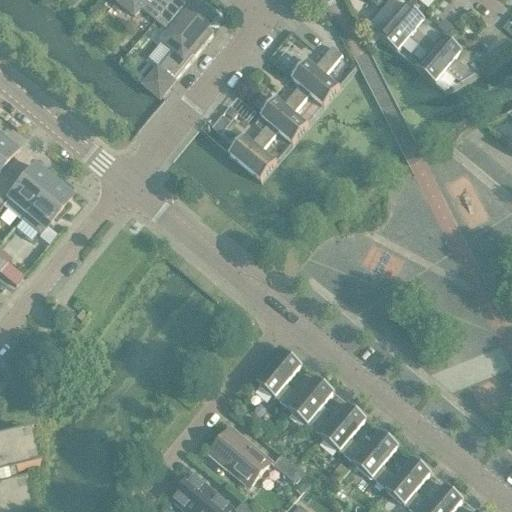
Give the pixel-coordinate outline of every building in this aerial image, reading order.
[(141,12),(155,23),(174,0),(117,0),(116,3),(135,19),(141,12)] [(182,0),(174,0),(155,23),(170,35),(164,43),(175,52),(144,88),(160,101),(213,37),(206,31),(216,20),(212,17),(214,14),(201,4),(199,6),(196,3),(188,13),(184,10),(188,5),(182,0)] [(365,0),(377,9),(384,0),(365,0)] [(443,40),(424,25),(425,24),(406,8),(405,9),(406,9),(380,40),(379,39),(379,40),(398,56),(399,55),(398,55),(409,41),(429,58),(438,48),(444,41),(443,40)] [(444,41),(438,48),(429,58),(418,71),(417,71),(416,72),(435,88),(436,87),(435,86),(447,73),(462,85),(461,86),(461,87),(476,79),(475,77),(474,78),(455,62),(461,55),(462,56),(463,55),(443,39),(443,40),(444,41)] [(293,83),(300,88),(310,97),(324,108),(323,109),(324,110),(340,91),(339,90),(338,91),(325,80),(342,59),(332,50),(315,71),(308,65),(308,64),(307,63),(291,83),(292,83),(293,83)] [(262,120),(269,126),(279,135),(292,146),(292,147),(293,148),(309,128),(308,127),(307,128),(293,117),(310,97),(300,88),(283,109),(276,103),(277,102),(276,101),(260,120),(261,121),(262,120)] [(262,155),(279,135),(269,126),(252,146),(245,140),(245,139),(244,139),(228,158),(229,159),(230,158),(261,184),(260,184),(261,185),(277,166),(276,165),(275,166),(262,155)] [(0,141),(0,190),(9,180),(1,172),(16,154),(15,153),(15,154),(0,141)] [(9,180),(0,190),(0,211),(3,207),(21,222),(52,185),(34,170),(34,169),(33,169),(18,187),(9,180)] [(70,200),(52,185),(21,222),(40,238),(54,221),(57,223),(65,214),(62,212),(71,200),(70,199),(70,200)] [(276,402),(289,412),(290,413),(301,400),(286,388),(301,370),(302,371),(303,370),(283,354),(283,355),(258,386),(257,385),(256,386),(276,402)] [(316,382),(301,400),(290,413),(289,412),(289,413),(308,429),(309,428),(322,439),(322,440),(333,427),(319,415),(333,397),(334,398),(335,397),(316,381),(315,382),(316,382)] [(348,409),(333,427),(322,440),(322,439),(321,440),(340,456),(341,455),(354,466),(355,467),(365,454),(351,442),(365,424),(366,424),(367,423),(348,407),(347,408),(348,409)] [(231,431),(210,456),(250,490),(271,464),(231,431)] [(13,475),(39,470),(38,467),(36,468),(28,436),(31,436),(30,433),(0,440),(0,511),(27,511),(22,487),(25,486),(24,484),(16,486),(13,475)] [(380,436),(365,454),(355,467),(354,466),(353,467),(372,483),(373,482),(386,493),(387,494),(398,481),(383,469),(398,451),(399,451),(399,450),(380,434),(379,435),(380,436)] [(305,477),(282,458),(274,468),(297,487),(305,477)] [(413,463),(398,481),(387,494),(386,493),(385,494),(405,510),(405,509),(408,511),(426,511),(430,508),(415,495),(430,478),(431,478),(432,477),(413,461),(412,462),(413,463)] [(193,477),(172,503),(182,511),(231,511),(233,511),(193,477)] [(445,490),(430,508),(426,511),(455,511),(462,504),(463,505),(464,504),(445,488),(444,489),(445,490)]
